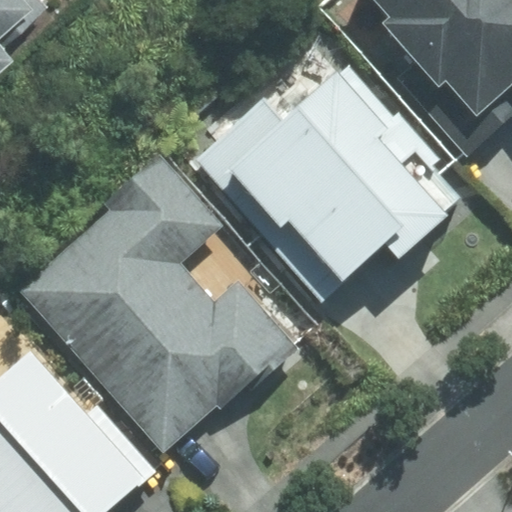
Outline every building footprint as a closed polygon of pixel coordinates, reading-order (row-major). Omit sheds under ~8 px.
[(0,0),(0,74),(26,51),(14,38),(55,0),(0,0)] [(511,0),(369,0),(484,120),(511,93),(511,0)] [(468,192),(347,78),(298,130),(285,115),(211,180),(330,313),(399,252),(405,258),(468,192)] [(144,179),(20,293),(166,449),(289,334),(144,179)] [(27,354),(0,378),(0,511),(146,511),(159,501),(27,354)]
